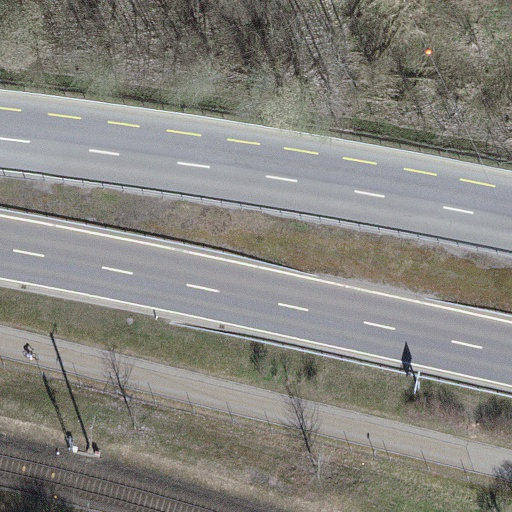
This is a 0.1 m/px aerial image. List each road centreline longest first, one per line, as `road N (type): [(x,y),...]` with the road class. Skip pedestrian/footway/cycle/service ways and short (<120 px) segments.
road 1 (primary): [(0,247),(511,354)]
road 2 (primary): [(511,216),(0,134)]
